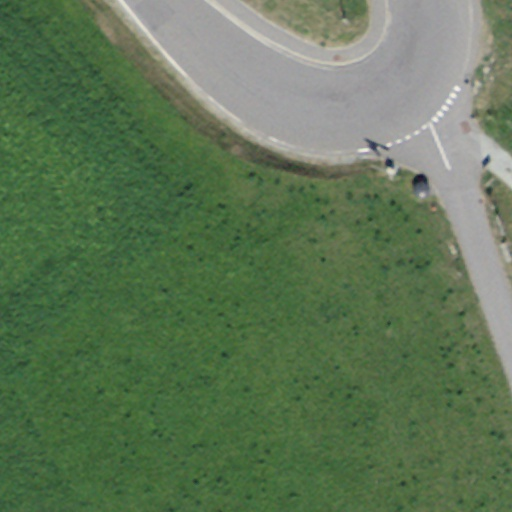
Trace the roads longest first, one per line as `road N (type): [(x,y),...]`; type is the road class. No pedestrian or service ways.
road 1 (tertiary): [(392,92),(450,181),(511,361)]
road 2 (tertiary): [(392,92),(365,102),(319,76),(226,0)]
road 3 (unknown): [(392,92),(511,183)]
